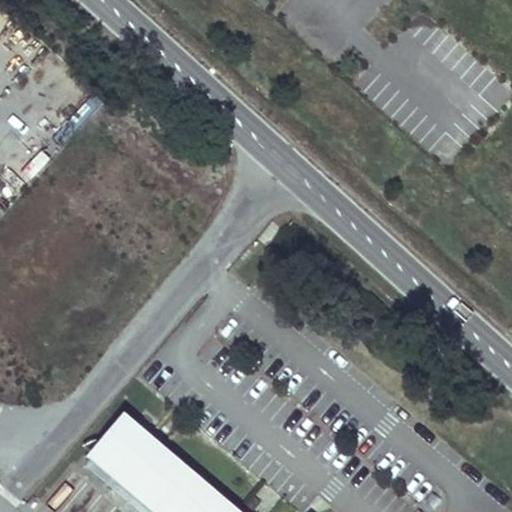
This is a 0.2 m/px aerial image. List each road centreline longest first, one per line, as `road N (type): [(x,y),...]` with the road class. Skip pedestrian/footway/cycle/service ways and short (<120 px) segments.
road 1 (unclassified): [(286,164),(61,432),(0,429)]
road 2 (secondary): [(286,164),(511,359)]
road 3 (secondary): [(104,0),(286,164)]
